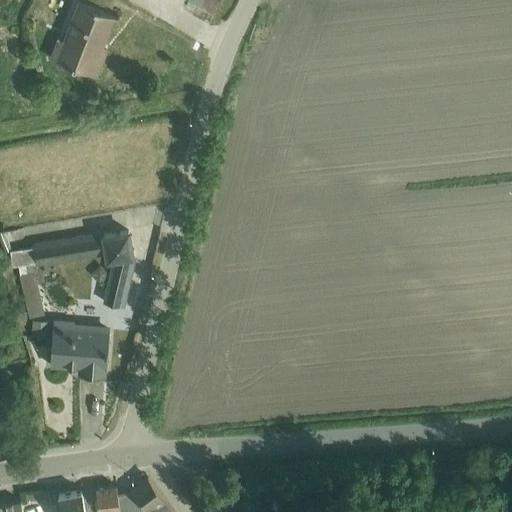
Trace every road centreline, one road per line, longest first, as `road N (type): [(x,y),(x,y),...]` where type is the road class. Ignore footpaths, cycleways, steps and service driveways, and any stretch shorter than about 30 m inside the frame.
road 1 (unclassified): [(249,0),(205,112),(131,461)]
road 2 (tertiary): [(511,427),(131,461)]
road 3 (tertiary): [(131,461),(0,476)]
